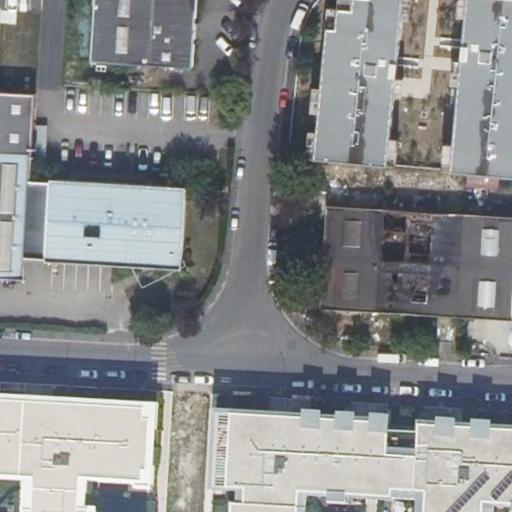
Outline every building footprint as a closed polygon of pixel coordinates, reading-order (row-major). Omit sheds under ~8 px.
[(95,0),(93,61),(194,67),(198,0),(95,0)] [(511,0),(386,0),(372,137),(511,150),(511,0)] [(0,150),(0,277),(22,279),(24,257),(42,257),(42,261),(164,269),(180,262),(182,227),(184,187),(148,185),(48,178),(48,181),(29,180),(31,152),(0,150)] [(435,172),(434,203),(465,204),(466,189),(499,190),(499,174),(435,172)] [(318,308),(436,315),(454,316),(509,320),(511,273),(511,215),(325,205),(318,308)] [(436,316),(435,341),(456,342),(457,319),(454,316),(436,315),(436,316)] [(0,511),(140,511),(144,444),(75,440),(0,436),(0,511)] [(511,511),(511,488),(494,487),(496,458),(426,454),(422,511),(511,511)] [(296,487),(294,511),(369,511),(371,491),(296,487)]
